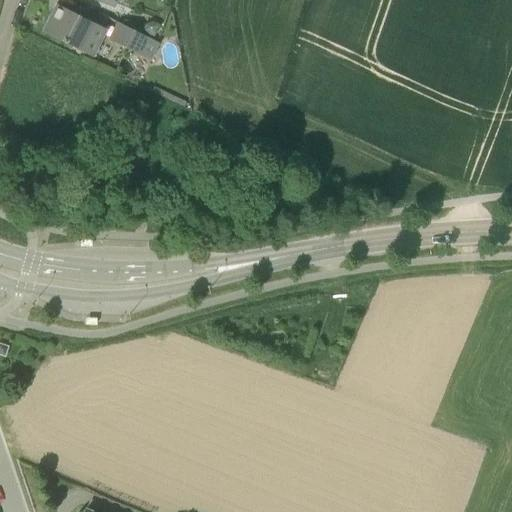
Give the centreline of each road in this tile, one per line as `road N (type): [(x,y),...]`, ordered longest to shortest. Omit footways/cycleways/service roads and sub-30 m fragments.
road 1 (secondary): [(0,281),(86,297),(136,296),(279,258)]
road 2 (secondary): [(279,258),(104,266),(0,246)]
road 3 (secondary): [(279,258),(394,238),(511,230)]
